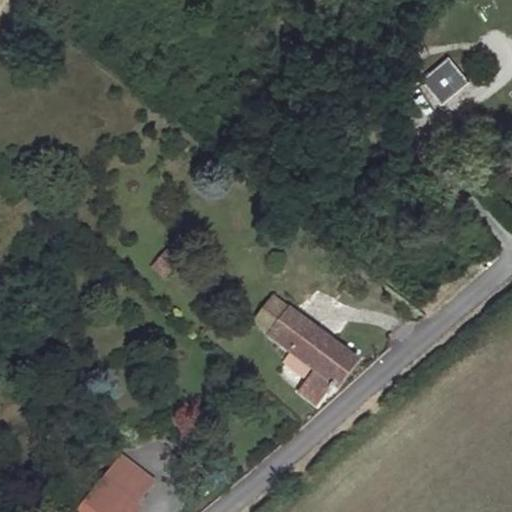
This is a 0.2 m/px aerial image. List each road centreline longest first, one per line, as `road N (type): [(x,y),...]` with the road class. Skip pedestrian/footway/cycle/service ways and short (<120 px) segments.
road 1 (unclassified): [(511,257),(212,511)]
road 2 (unknown): [(511,77),(459,111),(450,128),(481,181),(511,213)]
